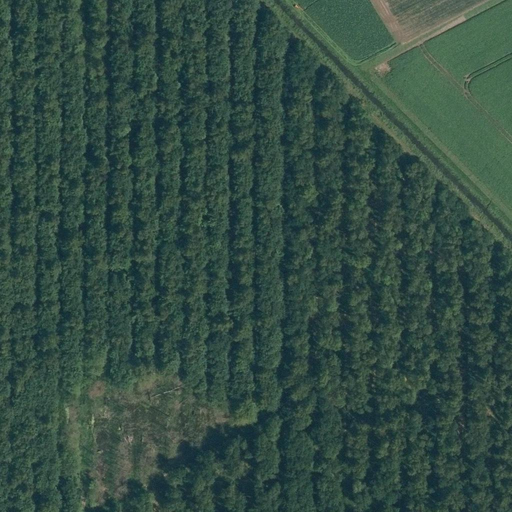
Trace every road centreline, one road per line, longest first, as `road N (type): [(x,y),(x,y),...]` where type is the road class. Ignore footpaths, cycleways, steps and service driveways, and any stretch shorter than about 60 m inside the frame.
road 1 (track): [(284,511),(288,28)]
road 2 (track): [(511,250),(262,0)]
